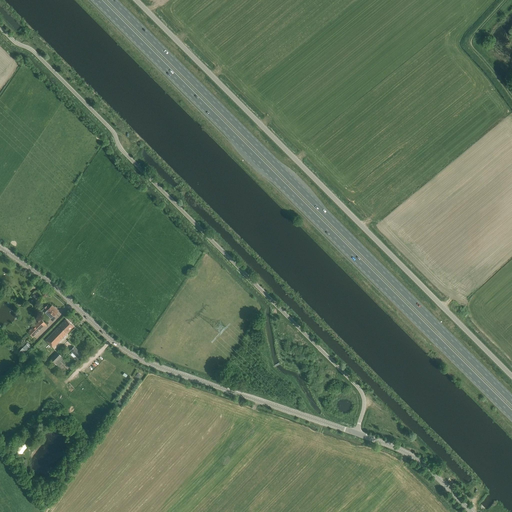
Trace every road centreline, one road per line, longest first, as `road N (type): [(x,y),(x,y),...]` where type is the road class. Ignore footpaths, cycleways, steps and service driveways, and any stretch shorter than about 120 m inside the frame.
road 1 (trunk): [(96,0),(511,416)]
road 2 (trunk): [(511,400),(112,0)]
road 3 (unclassified): [(0,26),(33,50),(113,131),(119,149),(361,391),(356,433)]
road 4 (unclassified): [(511,376),(136,0)]
road 5 (tertiary): [(356,433),(138,358),(0,245)]
road 6 (tertiary): [(471,511),(409,454),(356,433)]
